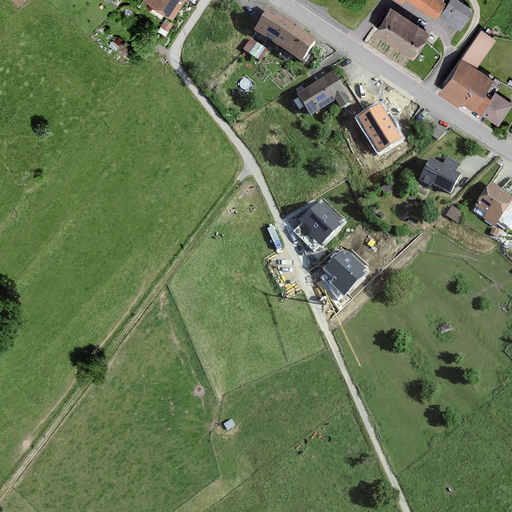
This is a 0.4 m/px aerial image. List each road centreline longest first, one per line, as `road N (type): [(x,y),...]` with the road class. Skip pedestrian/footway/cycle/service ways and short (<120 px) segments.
road 1 (track): [(253,161),(0,485)]
road 2 (tertiary): [(511,149),(280,0)]
